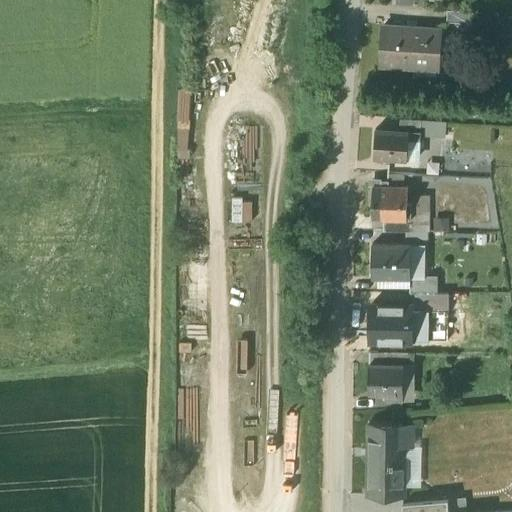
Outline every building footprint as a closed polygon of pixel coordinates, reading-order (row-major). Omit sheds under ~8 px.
[(448,10),(447,21),(471,23),(471,12),(448,10)] [(441,29),(384,25),(380,66),(415,68),(416,62),(438,64),(438,69),(439,69),(441,29)] [(186,155),(187,86),(177,86),(175,155),(186,155)] [(409,130),(409,140),(421,141),(421,134),(447,137),(448,123),(401,120),(401,129),(409,130)] [(376,128),(374,159),(408,161),(409,140),(409,130),(401,129),(376,128)] [(372,219),(384,219),(407,220),(408,202),(408,185),(373,185),(372,219)] [(263,197),(231,196),(230,219),(263,220),(263,197)] [(384,232),(405,232),(427,232),(430,232),(431,203),(408,202),(407,220),(384,219),(384,232)] [(405,232),(405,247),(411,247),(427,247),(427,232),(405,232)] [(405,247),(372,247),(371,281),(411,281),(411,280),(411,276),(411,247),(405,247)] [(411,280),(411,294),(436,294),(437,277),(411,276),(411,280)] [(411,303),(411,306),(448,307),(448,295),(436,294),(411,294),(411,303)] [(370,341),(384,341),(411,341),(411,306),(411,303),(372,302),(370,341)] [(384,341),(384,353),(395,353),(410,353),(411,341),(384,341)] [(369,352),(369,365),(394,365),(395,353),(384,353),(369,352)] [(394,365),(369,365),(369,396),(385,396),(385,401),(403,402),(404,365),(394,365)] [(412,425),(369,424),(368,496),(404,496),(405,446),(412,446),(412,425)] [(404,511),(448,511),(448,499),(404,503),(404,511)]
